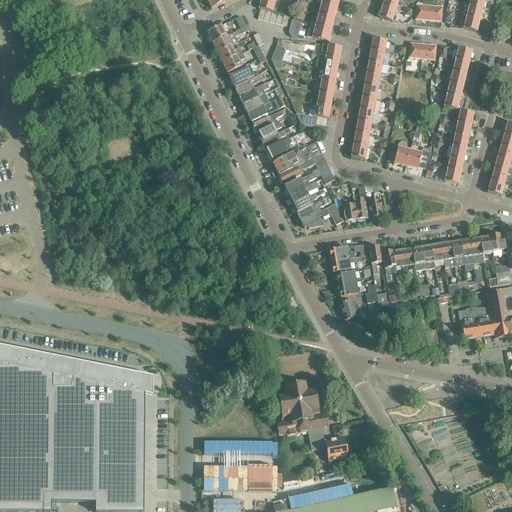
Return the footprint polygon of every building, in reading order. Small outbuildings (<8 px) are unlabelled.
[(206,0),(211,9),(227,2),(225,0),(206,0)] [(260,10),(272,13),(275,1),(270,0),(261,0),(259,10),(260,10)] [(322,0),(321,4),(337,9),(339,3),(340,3),(340,0),(322,0)] [(384,0),(382,7),(396,11),(399,0),(384,0)] [(482,10),(484,2),(484,0),(470,0),(469,6),(482,10)] [(318,16),(334,20),(337,9),(321,4),(318,16)] [(429,7),(428,22),(441,23),(442,8),(441,8),(441,6),(431,5),(431,7),(429,7)] [(429,7),(416,6),(415,21),(428,22),(429,7)] [(469,6),(466,18),(479,21),(482,10),(469,6)] [(382,7),(378,19),(392,23),(396,11),(382,7)] [(260,10),(257,20),(263,21),(266,12),(260,10)] [(263,21),(269,23),(271,13),(266,12),(263,21)] [(271,13),(269,23),(275,24),(277,15),(271,13)] [(275,24),(281,26),(283,16),(277,15),(275,24)] [(283,16),(281,26),(286,27),(289,18),(283,16)] [(311,22),(310,26),(331,32),(334,20),(318,16),(316,23),(311,22)] [(445,16),(444,23),(453,24),(454,20),(452,19),(452,16),(445,16)] [(241,30),(244,29),(246,28),(240,17),(236,20),(241,30)] [(479,21),(466,18),(463,30),(476,33),(479,21)] [(297,40),(298,36),(301,24),(292,21),(288,33),(291,38),(297,40)] [(207,33),(212,44),(226,37),(221,26),(207,33)] [(306,38),(328,44),(328,42),(330,43),(331,37),(330,37),(331,32),(310,26),(306,38)] [(241,30),(232,34),(226,37),(212,44),(217,54),(231,47),(237,44),(234,38),(246,32),(244,29),(241,30)] [(13,46),(29,65),(44,51),(28,33),(13,46)] [(253,36),(258,47),(263,44),(258,33),(253,36)] [(386,42),(373,40),(370,52),(384,54),(386,42)] [(410,44),(408,59),(422,61),(423,46),(410,44)] [(339,61),(341,49),(322,46),(321,53),(326,54),(325,58),(339,61)] [(423,46),(422,61),(435,62),(437,47),(423,46)] [(217,54),(222,64),(236,57),(242,55),(239,49),(233,51),(231,47),(217,54)] [(263,57),(258,47),(256,48),(252,49),(257,60),(263,57)] [(275,47),(270,60),(281,62),(285,51),(275,47)] [(458,49),(455,61),(469,64),(471,52),(458,49)] [(370,52),(368,64),(382,66),(384,54),(370,52)] [(222,64),(227,74),(227,75),(242,68),(239,62),(244,60),(242,55),(236,57),(222,64)] [(317,69),(337,73),(339,61),(325,58),(319,57),(317,69)] [(270,60),(274,69),(280,70),(281,62),(270,60)] [(455,61),(452,73),(466,76),(469,64),(455,61)] [(368,64),(367,70),(366,75),(380,78),(382,66),(368,64)] [(234,87),(254,77),(249,67),(229,77),(234,87)] [(321,82),(335,85),(337,73),(317,69),(315,80),(321,82)] [(287,76),(276,73),(281,82),(285,83),(287,76)] [(452,73),(449,84),(463,87),(466,76),(452,73)] [(239,97),(255,90),(253,86),(265,80),(263,75),(235,89),(239,97)] [(366,75),(364,87),(377,90),(380,78),(366,75)] [(335,85),(321,82),(319,94),(332,96),(335,85)] [(239,97),(243,106),(259,98),(266,95),(264,91),(269,89),(267,84),(255,90),(239,97)] [(449,84),(446,96),(460,99),(463,87),(449,84)] [(293,92),(301,94),(302,91),(283,87),(286,95),(292,96),(293,92)] [(364,87),(362,99),(375,102),(377,90),(364,87)] [(274,91),(278,99),(280,98),(282,97),(278,89),(274,91)] [(332,96),(319,94),(316,106),(330,108),(332,96)] [(259,98),(243,106),(247,114),(263,107),(270,103),(266,95),(259,98)] [(460,99),(446,96),(443,108),(457,111),(460,99)] [(276,100),(281,109),(285,107),(280,98),(276,100)] [(360,111),(373,113),(375,102),(362,99),(360,111)] [(263,107),(247,114),(248,118),(248,119),(249,122),(251,122),(251,123),(267,116),(265,112),(272,108),(270,103),(263,107)] [(330,108),(316,106),(310,105),(309,110),(315,111),(314,118),(295,115),(300,125),(314,127),(316,119),(328,121),(330,108)] [(274,114),(252,125),(256,134),(277,124),(275,121),(277,119),(283,116),(281,111),(275,115),(274,114)] [(360,111),(357,122),(371,125),(376,126),(378,114),(373,113),(360,111)] [(459,112),(457,124),(471,127),(473,115),(459,112)] [(292,117),(287,120),(291,128),(296,126),(292,117)] [(355,134),(369,136),(371,125),(357,122),(355,134)] [(261,142),(276,134),(275,131),(281,128),(279,123),(277,124),(256,134),(261,142)] [(387,138),(390,128),(387,130),(383,124),(380,126),(384,132),(383,137),(387,138)] [(457,124),(454,135),(468,138),(471,127),(457,124)] [(511,125),(507,124),(503,136),(511,137),(511,125)] [(414,133),(411,135),(415,141),(418,139),(419,139),(421,129),(416,128),(414,134),(414,133)] [(276,134),(261,142),(265,151),(266,151),(281,143),(279,139),(285,136),(285,135),(290,133),(288,129),(276,134)] [(353,144),(353,146),(367,148),(369,136),(355,134),(354,142),(353,144)] [(281,143),(266,151),(267,152),(266,154),(270,161),(286,153),(284,151),(289,148),(287,145),(289,144),(300,139),(298,135),(288,140),(287,139),(281,143)] [(454,135),(452,147),(466,150),(468,138),(454,135)] [(511,137),(503,136),(500,147),(511,150),(511,137)] [(394,164),(393,165),(405,168),(409,151),(406,150),(407,147),(406,144),(404,143),(402,142),(399,143),(398,145),(397,148),(396,154),(394,164)] [(309,153),(319,148),(316,143),(307,147),(309,153)] [(278,176),(303,164),(313,160),(312,158),(309,153),(307,147),(306,146),(296,150),(297,152),(272,164),(278,176)] [(351,158),(364,161),(367,149),(367,148),(353,146),(353,148),(352,150),(351,158)] [(452,147),(449,159),(463,162),(466,150),(452,147)] [(511,150),(500,147),(497,158),(511,162),(511,157),(511,150)] [(312,158),(321,153),(319,148),(309,153),(312,158)] [(409,151),(405,168),(417,171),(418,167),(425,170),(431,153),(431,148),(429,148),(428,150),(423,149),(422,151),(421,154),(409,151)] [(314,163),(324,159),(321,153),(312,158),(313,160),(314,163)] [(511,162),(497,158),(494,170),(507,174),(511,162)] [(317,169),(326,164),(324,159),(314,163),(315,164),(314,164),(315,165),(317,169)] [(449,159),(446,171),(460,174),(463,162),(449,159)] [(282,183),(282,184),(300,175),(298,172),(304,169),(304,170),(315,165),(314,164),(315,164),(314,163),(313,160),(303,164),(278,176),(280,179),(280,181),(282,183)] [(317,170),(319,174),(329,170),(326,164),(317,169),(317,170)] [(320,176),(319,174),(317,170),(312,173),(312,174),(315,178),(320,176)] [(319,174),(322,180),(332,175),(329,170),(319,174)] [(441,170),(439,181),(444,182),(444,183),(458,186),(460,174),(446,171),(441,170)] [(494,170),(490,182),(504,186),(507,174),(494,170)] [(296,182),(283,188),(287,197),(310,185),(308,182),(315,178),(312,174),(296,182)] [(334,181),(332,175),(322,180),(324,185),(334,181)] [(490,182),(487,193),(501,197),(504,186),(490,182)] [(287,197),(292,205),(307,197),(305,194),(312,190),(312,189),(316,187),(314,183),(310,185),(287,197)] [(350,183),(350,184),(351,189),(358,188),(360,204),(353,205),(356,220),(357,220),(358,221),(361,221),(362,219),(367,218),(365,203),(366,203),(365,192),(364,187),(358,188),(357,186),(358,185),(350,183)] [(296,214),(312,205),(310,202),(316,199),(316,198),(324,193),(323,190),(307,197),(292,205),(296,214)] [(380,211),(381,211),(378,195),(373,196),(374,202),(368,203),(371,218),(373,217),(374,218),(378,218),(379,216),(381,216),(380,211)] [(312,205),(296,214),(300,222),(320,212),(319,209),(329,204),(326,198),(312,205)] [(356,220),(353,205),(347,206),(346,201),(340,201),(341,207),(343,207),(345,222),(350,221),(351,222),(354,222),(355,220),(356,220)] [(320,212),(300,222),(304,229),(307,227),(308,230),(323,227),(318,218),(321,216),(322,219),(330,215),(335,226),(343,223),(334,205),(320,212)] [(506,254),(504,241),(500,242),(499,235),(489,236),(491,253),(501,251),(502,255),(506,254)] [(492,254),(491,253),(489,236),(483,237),(482,238),(481,238),(482,240),(479,240),(482,255),(492,254)] [(483,263),(482,255),(479,240),(477,240),(477,239),(470,240),(473,264),(478,264),(483,263)] [(473,264),(470,240),(462,241),(462,243),(460,243),(463,266),(473,264)] [(451,243),(450,242),(454,267),(463,266),(460,243),(458,243),(458,242),(457,242),(455,241),(452,242),(451,243)] [(444,269),(454,267),(450,242),(449,243),(448,242),(445,243),(444,244),(441,245),(444,266),(444,269)] [(444,266),(441,245),(437,245),(436,244),(433,245),(432,246),(431,245),(433,263),(434,268),(444,266)] [(367,245),(358,247),(360,257),(367,256),(369,256),(368,249),(367,249),(367,245)] [(424,249),(421,249),(424,271),(434,269),(434,268),(433,263),(431,245),(430,246),(429,245),(425,246),(424,247),(423,247),(424,249)] [(368,249),(369,256),(372,276),(377,275),(375,264),(381,263),(378,247),(377,248),(376,247),(373,247),(372,248),(368,249)] [(328,256),(330,257),(331,262),(354,258),(353,254),(348,255),(347,248),(329,251),(329,252),(327,252),(328,256)] [(414,266),(415,272),(424,271),(421,249),(419,249),(419,248),(411,249),(414,266)] [(402,252),(404,267),(414,266),(411,249),(404,250),(404,252),(402,252)] [(392,251),(394,269),(404,267),(402,252),(400,252),(399,251),(398,251),(397,250),(392,251)] [(392,251),(382,253),(385,274),(395,273),(394,269),(392,251)] [(354,258),(331,262),(331,267),(330,268),(331,272),(332,273),(333,273),(350,270),(349,264),(368,261),(367,256),(360,257),(354,258)] [(502,266),(498,267),(494,267),(496,279),(495,279),(497,286),(511,284),(510,272),(509,267),(502,268),(502,266)] [(336,276),(335,277),(335,281),(337,281),(338,283),(338,286),(356,283),(359,282),(359,279),(355,279),(354,272),(336,275),(336,276)] [(497,286),(495,279),(488,280),(490,287),(497,286)] [(468,291),(468,290),(467,283),(466,281),(466,282),(457,283),(457,284),(458,293),(468,291)] [(339,291),(337,292),(338,296),(340,297),(340,298),(341,297),(354,295),(358,295),(356,283),(338,286),(339,290),(339,291)] [(419,292),(418,292),(419,298),(420,298),(429,296),(427,286),(418,287),(419,292)] [(487,296),(489,310),(486,311),(485,310),(475,311),(475,310),(467,311),(467,313),(459,314),(463,340),(494,335),(494,340),(511,337),(510,333),(511,332),(511,317),(506,318),(502,293),(501,293),(500,289),(486,291),(487,296)] [(365,294),(366,300),(367,304),(378,302),(376,296),(376,292),(365,294)] [(376,296),(378,302),(379,307),(387,306),(385,294),(376,296)] [(342,300),(342,304),(340,305),(344,321),(361,316),(357,303),(356,300),(354,295),(341,297),(342,300)] [(390,303),(400,301),(399,295),(388,297),(390,303)] [(437,345),(435,332),(426,334),(428,346),(437,345)] [(281,346),(275,347),(277,359),(284,357),(281,346)] [(0,511),(51,511),(51,503),(95,504),(94,511),(143,511),(145,395),(152,397),(153,378),(0,347),(0,511)] [(324,442),(323,435),(324,434),(324,431),(322,431),(322,428),(328,427),(325,415),(319,416),(314,389),(308,390),(306,383),(282,388),(284,394),(277,395),(282,423),(276,424),(278,436),(289,434),(289,437),(308,434),(310,444),(316,443),(324,442)] [(464,403),(457,404),(459,416),(466,415),(464,403)] [(324,442),(328,463),(348,459),(344,438),(324,442)] [(204,453),(214,454),(214,443),(204,443),(204,453)] [(318,451),(316,443),(310,444),(311,452),(318,451)] [(204,467),(204,491),(244,491),(244,468),(231,468),(231,467),(204,467)] [(443,486),(438,489),(451,511),(456,509),(452,501),(443,486)] [(213,511),(240,511),(240,500),(213,500),(213,511)]
